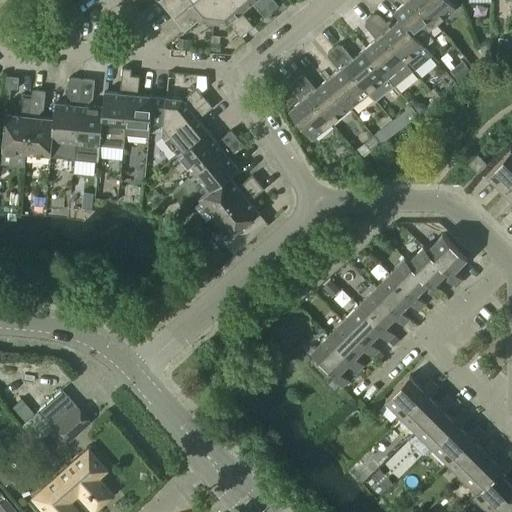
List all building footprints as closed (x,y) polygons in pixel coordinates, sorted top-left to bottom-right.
[(176,0),(158,0),(166,9),(176,0)] [(176,0),(166,9),(174,19),(194,3),(193,2),(191,0),(176,0)] [(200,21),(214,23),(215,0),(195,0),(193,2),(194,3),(174,19),(184,31),(199,19),(200,21)] [(254,26),(242,12),(231,0),(215,0),(214,23),(227,24),(229,23),(241,37),(254,26)] [(262,0),(231,0),(242,12),(253,3),(265,17),(272,11),(262,0)] [(262,0),(272,11),(279,5),(274,0),(262,0)] [(394,10),(401,18),(402,18),(418,38),(418,37),(425,45),(433,38),(427,31),(437,22),(418,0),(401,0),(403,3),(394,10)] [(418,0),(437,22),(456,7),(449,0),(418,0)] [(402,18),(401,18),(390,27),(379,14),(374,13),(370,17),(413,69),(413,70),(431,55),(424,46),(425,45),(418,37),(418,38),(402,18)] [(413,69),(370,17),(365,21),(365,25),(376,39),(364,48),(395,85),(413,69)] [(178,48),(191,49),(192,39),(179,38),(178,48)] [(511,38),(502,38),(502,47),(511,47),(511,38)] [(211,50),(220,51),(221,43),(212,42),(211,50)] [(480,45),(483,52),(492,49),(489,42),(480,45)] [(375,99),(395,85),(364,48),(353,58),(342,44),(338,44),(333,48),(369,91),(375,99)] [(327,79),(350,107),(369,91),(333,48),(328,51),(328,56),(339,69),(327,79)] [(451,70),(459,80),(471,70),(463,61),(451,70)] [(123,147),(125,131),(131,75),(131,68),(122,67),(120,92),(105,91),(103,106),(100,145),(123,147)] [(300,74),(296,78),(332,122),(350,107),(327,79),(316,88),(305,75),(300,74)] [(166,97),(138,94),(140,76),(131,75),(125,131),(149,134),(151,121),(163,122),(164,122),(166,97)] [(19,77),(7,76),(6,88),(18,89),(19,77)] [(55,102),(54,118),(50,156),(74,158),(82,78),(69,76),(67,95),(71,99),(70,103),(55,102)] [(89,101),(93,97),(95,79),(82,78),(74,158),(98,161),(100,145),(103,106),(88,105),(89,101)] [(313,137),(332,122),(296,78),(291,82),(290,86),(302,99),(290,110),(313,137)] [(182,98),(166,97),(164,122),(163,122),(162,134),(206,99),(197,87),(182,98)] [(431,91),(437,98),(440,96),(434,88),(431,91)] [(33,89),(32,97),(26,153),(50,156),(54,118),(39,116),(40,112),(43,108),(45,90),(33,89)] [(2,151),(26,153),(32,97),(23,96),(21,114),(6,113),(2,151)] [(162,134),(178,154),(208,130),(198,118),(213,106),(206,99),(162,134)] [(419,113),(428,106),(424,102),(418,101),(413,105),(419,113)] [(400,129),(409,122),(401,113),(392,120),(400,129)] [(382,144),(391,136),(384,127),(375,134),(382,144)] [(178,154),(193,172),(237,136),(231,129),(217,141),(208,130),(178,154)] [(365,141),(372,150),(380,143),(373,135),(365,141)] [(193,172),(208,191),(228,174),(229,174),(238,167),(228,155),(243,143),(237,136),(193,172)] [(487,174),(503,190),(511,180),(511,150),(511,149),(487,174)] [(478,154),(468,163),(477,172),(486,162),(478,154)] [(238,186),(229,174),(228,174),(208,191),(198,198),(214,217),(258,181),(252,174),(238,186)] [(511,180),(503,190),(511,198),(511,180)] [(214,217),(229,236),(224,241),(234,254),(268,223),(250,200),(264,188),(258,181),(214,217)] [(84,192),(82,208),(92,209),(94,193),(84,192)] [(443,233),(427,248),(427,249),(447,269),(447,270),(450,273),(447,277),(456,286),(462,279),(454,270),(467,257),(443,233)] [(435,282),(447,270),(447,269),(427,249),(427,248),(424,245),(408,260),(408,261),(428,281),(428,282),(431,285),(428,288),(437,297),(444,290),(435,282)] [(416,294),(428,282),(428,281),(408,261),(408,260),(405,257),(389,273),(413,296),(409,300),(418,309),(425,302),(416,294)] [(413,296),(389,273),(374,288),(397,312),(394,316),(403,324),(409,317),(401,309),(409,300),(413,296)] [(323,288),(330,295),(338,287),(331,280),(323,288)] [(374,288),(358,304),(382,328),(378,331),(379,331),(387,340),(394,333),(385,325),(394,316),(397,312),(374,288)] [(382,328),(358,304),(343,319),(367,342),(363,346),(363,347),(372,355),(379,348),(370,340),(379,331),(378,331),(382,328)] [(343,319),(327,334),(352,358),(348,362),(357,371),(363,364),(355,355),(363,347),(363,346),(367,342),(343,319)] [(352,358),(327,334),(312,350),(336,374),(333,377),(342,386),(348,379),(340,370),(348,362),(352,358)] [(385,399),(401,415),(425,391),(429,395),(429,394),(438,386),(431,379),(422,388),(409,374),(385,399)] [(327,382),(335,390),(340,385),(332,377),(327,382)] [(61,390),(21,425),(34,441),(51,426),(75,405),(61,390)] [(401,415),(416,430),(440,406),(444,410),(453,401),(446,394),(438,403),(429,394),(429,395),(425,391),(401,415)] [(21,399),(12,407),(25,421),(34,413),(21,399)] [(51,426),(65,442),(89,421),(75,405),(51,426)] [(416,430),(432,445),(456,421),(460,425),(468,416),(462,409),(453,418),(444,410),(440,406),(416,430)] [(432,445),(447,460),(471,437),(475,440),(484,431),(477,425),(468,433),(460,425),(456,421),(432,445)] [(413,433),(384,465),(395,475),(424,443),(413,433)] [(484,449),(475,440),(471,437),(447,460),(462,475),(486,452),(490,456),(490,455),(499,447),(492,440),(484,449)] [(91,446),(55,478),(85,511),(88,511),(113,490),(99,474),(108,466),(91,446)] [(486,452),(462,475),(477,490),(498,470),(499,471),(502,468),(506,471),(511,464),(511,459),(508,455),(499,464),(490,455),(490,456),(486,452)] [(491,511),(502,511),(511,489),(511,484),(499,471),(498,470),(477,490),(474,494),(491,511)] [(85,511),(55,478),(29,501),(38,511),(85,511)] [(511,511),(511,489),(502,511),(511,511)] [(15,511),(9,503),(0,510),(0,511),(15,511)]
